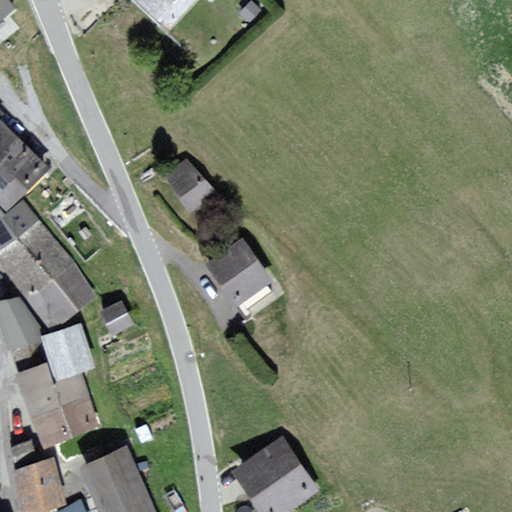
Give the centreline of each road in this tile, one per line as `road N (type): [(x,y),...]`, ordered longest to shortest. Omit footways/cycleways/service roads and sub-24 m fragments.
road 1 (tertiary): [(212,511),(169,307),(45,0)]
road 2 (residential): [(0,381),(14,511)]
